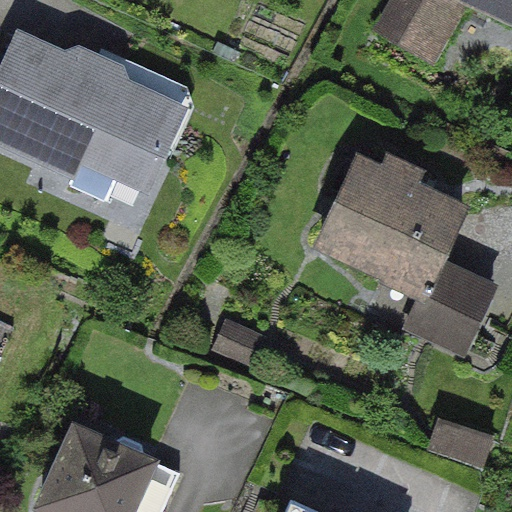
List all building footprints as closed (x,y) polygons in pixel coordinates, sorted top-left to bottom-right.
[(511,0),(399,0),(380,37),(434,64),(471,0),(472,0),(511,18),(511,0)] [(186,108),(22,34),(0,82),(0,146),(140,210),(186,108)] [(488,212),(354,147),(310,238),(444,303),(488,212)] [(169,511),(191,470),(58,402),(11,494),(46,511),(169,511)] [(333,511),(293,493),(283,511),(333,511)]
